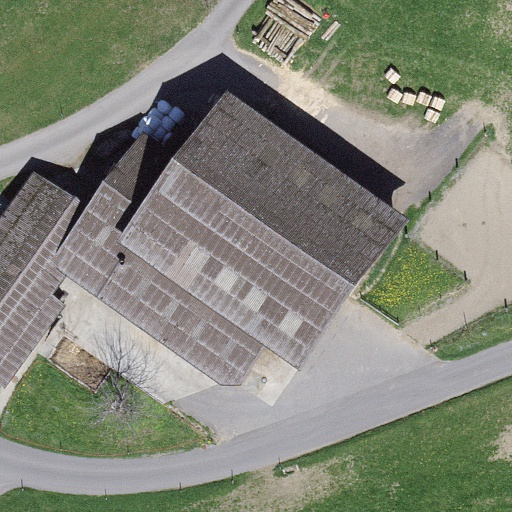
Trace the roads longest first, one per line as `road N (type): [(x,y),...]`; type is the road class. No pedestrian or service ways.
road 1 (unclassified): [(511,356),(197,465),(101,480),(0,460)]
road 2 (track): [(238,0),(71,143),(0,163)]
